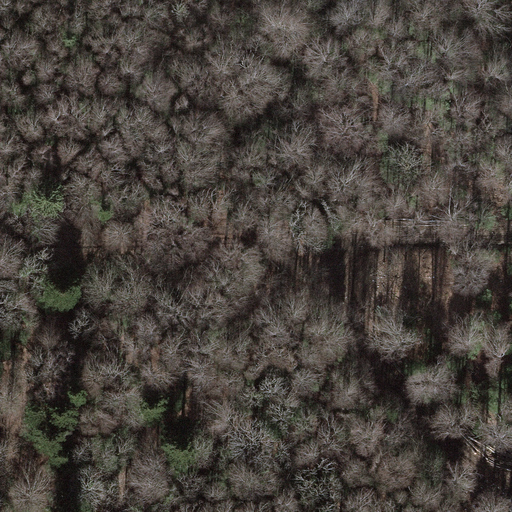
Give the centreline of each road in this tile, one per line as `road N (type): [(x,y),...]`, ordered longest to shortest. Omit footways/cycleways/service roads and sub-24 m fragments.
road 1 (track): [(0,236),(511,232)]
road 2 (track): [(319,236),(375,362),(488,475),(511,484)]
